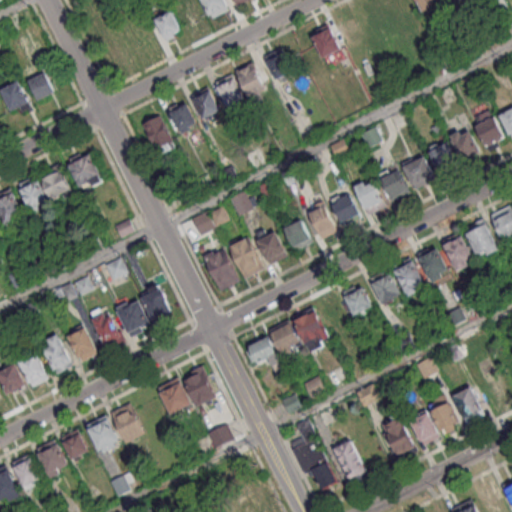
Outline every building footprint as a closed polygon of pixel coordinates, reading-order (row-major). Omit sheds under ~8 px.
[(186,27),(204,17),(193,0),(185,0),(175,6),(186,27)] [(202,0),(212,18),(230,8),(225,0),(202,0)] [(442,0),(441,0),(416,0),(420,9),(442,0)] [(155,19),(166,38),(182,29),(171,10),(155,19)] [(341,49),(330,24),(312,33),(323,58),(341,49)] [(265,55),(275,78),(292,71),(282,47),(265,55)] [(239,67),(245,94),(269,89),(264,68),(257,70),(256,64),(239,67)] [(28,80),(39,99),(56,90),(46,71),(28,80)] [(245,99),(233,73),(216,81),(228,107),(245,99)] [(14,113),(31,105),(19,80),(2,88),(14,113)] [(202,118),(221,111),(212,88),(193,95),(202,118)] [(180,132),(197,124),(186,100),(169,108),(180,132)] [(472,118),(488,149),(507,139),(491,108),(472,118)] [(511,138),(511,108),(500,113),(511,139),(511,138)] [(174,146),(162,115),(145,122),(157,153),(174,146)] [(450,135),(464,161),(482,151),(469,126),(450,135)] [(362,133),(368,146),(382,140),(376,127),(362,133)] [(440,171),(459,163),(448,139),(429,147),(440,171)] [(68,162),(82,190),(104,179),(90,151),(68,162)] [(436,178),(425,153),(403,163),(414,188),(436,178)] [(74,191),(58,163),(40,173),(56,201),(74,191)] [(411,191),(397,165),(379,174),(394,200),(411,191)] [(34,214),(52,205),(37,175),(19,183),(34,214)] [(369,214),(386,205),(372,177),(355,185),(369,214)] [(25,213),(10,187),(0,191),(0,212),(6,224),(25,213)] [(360,217),(350,190),(332,197),(342,224),(360,217)] [(239,215),(253,208),(244,191),(231,198),(239,215)] [(307,209),(322,238),(338,230),(323,201),(307,209)] [(491,214),(502,238),(511,233),(511,206),(511,205),(491,214)] [(296,249),(313,241),(302,219),(285,227),(296,249)] [(486,220),(465,230),(479,259),(499,249),(486,220)] [(289,254),(275,230),(257,240),(271,264),(289,254)] [(454,269),(474,264),(466,234),(446,239),(454,269)] [(245,277),(264,268),(249,236),(230,246),(245,277)] [(240,280),(224,247),(204,256),(220,290),(240,280)] [(451,274),(439,247),(420,255),(432,282),(451,274)] [(106,264),(114,279),(129,271),(121,256),(106,264)] [(409,295),(428,285),(412,257),(394,267),(409,295)] [(371,276),(381,303),(401,295),(391,269),(371,276)] [(374,307),(362,282),(343,292),(355,316),(374,307)] [(142,293),(155,321),(173,312),(159,284),(142,293)] [(319,303),(331,328),(349,320),(337,295),(319,303)] [(117,306),(130,336),(153,327),(140,297),(117,306)] [(295,317),(309,350),(331,341),(317,308),(295,317)] [(101,346),(120,343),(115,310),(96,312),(101,346)] [(303,344),(291,320),(271,330),(282,354),(303,344)] [(68,335),(81,361),(99,352),(85,326),(68,335)] [(42,343),(57,373),(74,364),(59,334),(42,343)] [(279,354),(268,335),(248,347),(258,365),(279,354)] [(31,386),(49,379),(39,352),(20,359),(31,386)] [(27,383),(16,362),(0,370),(0,376),(8,393),(27,383)] [(197,406),(218,395),(203,365),(182,376),(197,406)] [(511,398),(511,395),(501,372),(484,379),(496,405),(511,398)] [(326,388),(319,375),(304,383),(311,396),(326,388)] [(158,386),(170,414),(192,404),(181,377),(158,386)] [(357,391),(375,382),(382,397),(363,405),(357,391)] [(452,394),(471,385),(482,408),(475,411),(478,416),(466,422),(452,394)] [(427,404),(435,400),(432,396),(444,390),(460,420),(453,423),(456,428),(446,432),(444,428),(441,430),(427,404)] [(146,432),(131,402),(112,412),(127,441),(146,432)] [(410,419),(428,411),(441,436),(423,445),(410,419)] [(88,423),(99,452),(120,444),(109,415),(88,423)] [(385,424),(402,415),(419,449),(402,458),(385,424)] [(322,487),(338,479),(328,458),(324,460),(311,434),(316,432),(308,417),(297,423),(303,434),(290,441),(306,472),(313,468),(322,487)] [(90,451),(78,428),(61,437),(73,459),(90,451)] [(52,476),(71,464),(54,438),(35,450),(52,476)] [(334,447),(351,438),(368,469),(352,478),(334,447)] [(12,461),(25,488),(43,480),(30,453),(12,461)] [(0,500),(20,493),(8,464),(0,466),(0,500)] [(111,480),(118,495),(136,486),(129,471),(111,480)] [(511,502),(503,485),(511,480),(511,502)] [(488,511),(480,496),(496,488),(509,511),(488,511)] [(451,511),(449,508),(472,495),(481,511),(451,511)]
